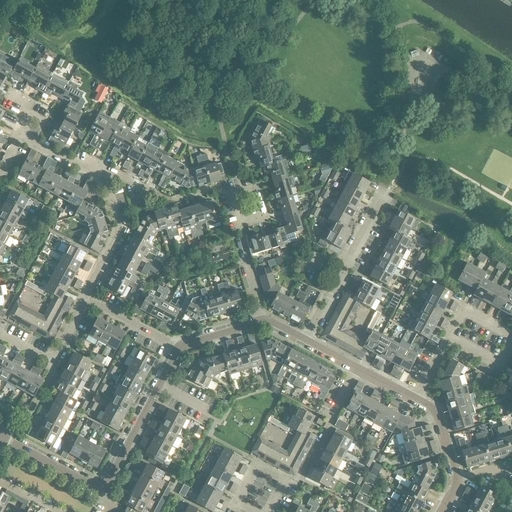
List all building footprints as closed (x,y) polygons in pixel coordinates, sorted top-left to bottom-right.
[(0,80),(3,82),(7,73),(11,75),(15,67),(17,63),(0,53),(0,80)] [(20,76),(28,80),(35,68),(19,59),(17,63),(15,67),(11,75),(18,79),(20,76)] [(35,88),(42,92),(51,77),(53,73),(37,65),(35,68),(28,80),(37,85),(35,88)] [(60,97),(67,85),(51,77),(42,92),(50,96),(52,93),(60,97)] [(83,94),(76,90),(78,86),(69,81),(67,85),(60,97),(69,102),(67,105),(75,110),(75,109),(79,112),(84,102),(82,97),(83,94)] [(62,123),(74,129),(82,113),(79,112),(75,109),(75,110),(67,105),(63,113),(67,115),(62,123)] [(0,118),(1,117),(15,124),(18,119),(0,109),(0,118)] [(99,112),(89,131),(95,134),(89,145),(94,147),(110,118),(99,112)] [(110,118),(94,147),(99,150),(104,139),(110,142),(118,126),(118,127),(120,123),(110,118)] [(271,136),(275,129),(276,128),(260,120),(250,139),(253,150),(268,146),(271,146),(269,140),(271,136)] [(63,149),(65,145),(74,129),(62,123),(58,131),(54,129),(48,141),(63,149)] [(114,158),(128,132),(118,127),(118,126),(110,142),(115,145),(109,155),(114,158)] [(0,135),(7,140),(10,135),(1,130),(0,128),(0,135)] [(128,132),(114,158),(119,160),(124,150),(129,152),(130,153),(136,141),(137,141),(138,138),(139,138),(128,132)] [(138,162),(148,143),(138,138),(137,141),(136,141),(130,153),(129,152),(127,156),(138,162)] [(148,143),(138,162),(148,167),(158,148),(148,143)] [(258,158),(261,167),(264,166),(274,163),(273,163),(268,146),(253,150),(251,150),(254,159),(258,158)] [(308,146),(300,147),(302,154),(309,152),(308,146)] [(158,148),(148,167),(158,172),(166,157),(167,157),(168,154),(158,148)] [(28,180),(36,165),(31,162),(37,152),(31,149),(17,175),(28,180)] [(198,185),(198,187),(210,183),(205,166),(203,161),(201,155),(196,157),(198,164),(192,166),(193,167),(194,167),(194,169),(198,185)] [(36,165),(28,180),(38,186),(52,160),(47,157),(42,168),(36,165)] [(168,178),(176,162),(167,157),(166,157),(158,172),(163,175),(160,180),(158,186),(163,188),(168,178)] [(332,157),(324,160),(325,165),(333,163),(332,157)] [(273,182),(286,178),(284,169),(288,168),(285,159),(273,163),(274,163),(264,166),(267,174),(271,173),(273,182)] [(52,160),(38,186),(48,191),(56,176),(52,173),(54,168),(57,162),(52,160)] [(188,169),(177,162),(176,162),(168,178),(188,188),(198,185),(194,169),(194,167),(193,167),(188,169)] [(219,174),(223,173),(220,163),(217,164),(216,163),(212,164),(205,166),(210,183),(221,180),(219,174)] [(74,179),(77,173),(72,171),(69,176),(66,181),(58,197),(68,202),(76,187),(72,184),(75,179),(74,179)] [(348,183),(365,192),(370,182),(353,173),(348,183)] [(56,176),(48,191),(58,197),(66,181),(56,176)] [(292,176),(286,178),(273,182),(276,191),(272,192),(275,200),(292,195),(290,188),(293,188),(294,184),(292,176)] [(92,182),(87,179),(84,185),(82,190),(76,187),(68,202),(78,207),(79,207),(82,201),(87,192),(89,187),(92,182)] [(343,192),(360,201),(365,192),(348,183),(343,192)] [(29,199),(3,186),(0,190),(9,195),(6,200),(24,209),(29,199)] [(338,201),(355,210),(360,201),(343,192),(338,201)] [(281,207),(284,216),(297,212),(292,195),(275,200),(277,208),(281,207)] [(24,209),(6,200),(4,205),(0,202),(0,207),(19,218),(24,209)] [(74,216),(82,221),(87,223),(88,227),(105,222),(101,211),(82,201),(79,207),(78,207),(74,216)] [(217,205),(213,206),(211,201),(200,205),(205,223),(206,227),(222,222),(217,205)] [(355,210),(338,201),(333,210),(350,219),(355,210)] [(165,209),(174,237),(179,235),(177,229),(182,228),(181,222),(178,211),(177,205),(165,209)] [(189,208),(197,236),(202,235),(200,227),(201,224),(205,223),(200,205),(189,208)] [(0,219),(14,227),(19,218),(0,207),(0,219)] [(197,236),(189,208),(178,211),(181,222),(182,228),(183,228),(184,232),(190,230),(192,238),(197,236)] [(174,237),(165,209),(154,212),(154,214),(155,214),(159,229),(160,228),(160,231),(164,229),(166,231),(169,238),(174,237)] [(345,228),(346,227),(350,219),(333,210),(328,219),(333,222),(333,221),(345,228)] [(387,210),(384,215),(410,228),(416,219),(398,210),(395,215),(387,210)] [(296,240),(294,233),(302,230),(297,212),(284,216),(287,226),(283,227),(286,235),(288,242),(296,240)] [(144,217),(133,236),(149,245),(149,244),(156,232),(160,231),(160,228),(159,229),(155,214),(154,214),(144,217)] [(406,237),(410,228),(384,215),(382,219),(391,223),(388,229),(393,232),(394,231),(406,237)] [(0,231),(9,236),(14,227),(0,219),(0,231)] [(328,231),(346,240),(351,230),(346,227),(345,228),(333,221),(333,222),(328,231)] [(82,245),(98,253),(108,233),(105,222),(88,227),(89,232),(87,236),(91,238),(87,246),(83,244),(82,245)] [(267,236),(271,249),(289,243),(288,242),(286,235),(283,227),(275,229),(276,233),(267,236)] [(0,242),(4,245),(9,236),(0,231),(0,242)] [(346,240),(328,231),(324,239),(320,237),(318,241),(325,245),(327,242),(341,249),(346,240)] [(389,240),(406,249),(411,240),(406,237),(394,231),(393,232),(389,240)] [(212,242),(219,241),(217,234),(210,236),(212,242)] [(246,238),(246,240),(250,255),(271,249),(267,236),(258,239),(257,235),(246,238)] [(133,236),(128,246),(144,255),(143,255),(146,256),(149,251),(157,255),(160,250),(149,244),(149,245),(133,236)] [(406,249),(389,240),(384,249),(401,258),(406,249)] [(64,254),(90,268),(92,264),(83,259),(86,254),(69,244),(64,254)] [(138,265),(143,255),(144,255),(128,246),(123,256),(138,265)] [(379,258),(396,267),(401,258),(384,249),(379,258)] [(415,259),(420,262),(424,254),(419,251),(415,259)] [(59,263),(76,272),(79,267),(87,272),(90,268),(64,254),(59,263)] [(117,266),(133,275),(138,265),(123,256),(117,266)] [(374,267),(392,276),(396,267),(379,258),(374,267)] [(54,272),(80,286),(82,282),(73,277),(76,272),(59,263),(54,272)] [(467,285),(476,268),(466,263),(457,280),(467,285)] [(117,266),(112,277),(127,285),(132,288),(138,291),(141,286),(135,283),(138,277),(133,275),(117,266)] [(260,276),(272,272),(270,266),(258,270),(260,276)] [(392,276),(374,267),(369,277),(387,286),(392,276)] [(482,278),(483,278),(486,273),(476,268),(467,285),(475,290),(476,290),(482,278)] [(411,280),(415,272),(409,270),(405,277),(411,280)] [(49,281),(67,290),(69,285),(78,290),(80,286),(54,272),(49,281)] [(272,272),(260,276),(261,282),(274,278),(272,272)] [(360,285),(358,290),(375,299),(380,289),(354,275),(352,280),(360,285)] [(112,277),(106,287),(122,296),(127,285),(112,277)] [(274,278),(261,282),(263,288),(275,284),(274,278)] [(491,283),(483,278),(482,278),(476,290),(475,290),(472,295),(482,300),(491,283)] [(47,292),(54,296),(70,304),(73,300),(64,295),(67,290),(49,281),(44,290),(47,292)] [(213,294),(220,315),(231,311),(222,283),(221,281),(216,282),(219,293),(213,294)] [(222,283),(231,311),(242,308),(236,288),(230,290),(229,287),(227,281),(222,283)] [(491,305),(500,288),(491,283),(482,300),(491,305)] [(280,313),(288,298),(278,293),(281,287),(275,284),(263,288),(265,293),(274,298),(269,308),(280,313)] [(453,293),(435,284),(430,293),(456,307),(458,303),(450,298),(453,293)] [(160,320),(168,304),(163,302),(169,291),(164,288),(161,294),(158,299),(150,314),(160,320)] [(220,315),(213,294),(208,296),(205,288),(200,290),(203,301),(209,318),(220,315)] [(500,288),(491,305),(500,310),(509,292),(500,288)] [(346,290),(344,294),(360,303),(370,308),(375,299),(358,290),(355,294),(346,290)] [(509,314),(511,308),(511,293),(509,292),(500,310),(509,314)] [(137,300),(131,311),(137,314),(140,309),(150,314),(158,299),(148,293),(143,303),(137,300)] [(309,295),(304,293),(301,298),(298,303),(290,319),(300,325),(309,309),(308,309),(310,306),(305,303),(309,295)] [(394,293),(389,304),(396,307),(401,296),(394,293)] [(425,302),(443,312),(445,307),(454,311),(456,307),(430,293),(425,302)] [(360,303),(344,294),(338,305),(354,314),(360,303)] [(54,296),(48,307),(48,308),(64,316),(70,304),(54,296)] [(187,308),(184,313),(184,314),(198,321),(209,318),(203,301),(200,302),(197,301),(192,298),(190,302),(184,299),(182,303),(181,305),(187,308)] [(288,298),(280,313),(290,319),(298,303),(288,298)] [(179,310),(184,313),(187,308),(181,305),(182,303),(178,300),(175,305),(170,302),(168,304),(160,320),(171,325),(179,310)] [(14,321),(20,324),(28,308),(16,302),(8,316),(15,320),(14,321)] [(421,311),(447,325),(449,321),(440,317),(443,312),(425,302),(421,311)] [(348,325),(354,314),(338,305),(332,317),(348,325)] [(28,308),(20,324),(32,330),(40,314),(28,308)] [(57,329),(64,316),(48,308),(41,320),(57,329)] [(421,311),(416,320),(433,330),(436,325),(444,329),(447,325),(421,311)] [(97,340),(107,323),(97,318),(88,335),(97,340)] [(406,328),(428,339),(437,344),(439,339),(430,334),(433,330),(416,320),(411,318),(406,328)] [(51,341),(57,329),(41,320),(35,332),(51,341)] [(321,337),(334,343),(342,327),(330,320),(321,337)] [(106,345),(116,328),(107,323),(97,340),(106,345)] [(334,343),(346,350),(354,333),(342,327),(334,343)] [(116,328),(106,345),(116,350),(125,333),(116,328)] [(366,340),(362,347),(363,347),(358,356),(362,359),(367,349),(372,352),(381,335),(372,330),(371,330),(370,333),(366,340)] [(256,344),(252,333),(247,334),(250,346),(245,348),(251,368),(262,365),(261,361),(256,344)] [(354,333),(346,350),(358,356),(363,347),(362,347),(366,340),(354,333)] [(377,355),(372,364),(376,366),(390,340),(381,335),(372,352),(377,355)] [(234,351),(240,371),(251,368),(245,348),(241,336),(236,338),(238,343),(237,344),(239,349),(234,351)] [(230,339),(225,341),(229,353),(223,354),(228,371),(229,375),(240,371),(234,351),(230,339)] [(261,343),(266,359),(266,360),(270,358),(275,361),(275,360),(282,364),(285,360),(291,350),(272,340),(261,343)] [(376,366),(380,368),(385,359),(390,362),(399,345),(390,340),(376,366)] [(395,364),(390,373),(394,375),(408,349),(399,345),(390,362),(395,364)] [(133,358),(151,367),(156,358),(138,349),(133,358)] [(403,369),(408,372),(418,354),(408,349),(394,375),(398,378),(403,369)] [(291,374),(301,355),(291,350),(285,360),(282,364),(283,364),(277,375),(282,378),(286,371),(291,374)] [(91,362),(74,352),(69,362),(86,371),(91,362)] [(7,360),(0,372),(0,378),(6,382),(20,356),(16,354),(12,363),(7,360)] [(202,361),(197,370),(197,371),(207,376),(206,377),(211,379),(212,380),(214,375),(228,371),(223,354),(202,361)] [(297,386),(311,360),(301,355),(291,374),(296,377),(292,384),(297,386)] [(20,356),(6,382),(15,387),(25,370),(20,367),(24,358),(20,356)] [(151,367),(133,358),(129,367),(146,376),(151,367)] [(443,375),(444,380),(458,376),(464,366),(451,359),(443,375)] [(311,360),(297,386),(302,389),(306,382),(308,381),(312,383),(321,366),(311,360)] [(86,371),(69,362),(64,371),(81,380),(86,371)] [(197,371),(197,370),(181,362),(178,367),(189,373),(186,379),(206,389),(211,379),(206,377),(207,376),(197,371)] [(24,391),(38,365),(34,363),(29,372),(25,370),(15,387),(24,391)] [(24,391),(34,397),(43,380),(38,377),(43,368),(38,365),(24,391)] [(318,397),(323,400),(334,379),(329,376),(332,372),(321,366),(312,383),(311,384),(319,389),(318,391),(321,392),(318,397)] [(124,376),(141,385),(146,376),(129,367),(124,376)] [(59,380),(77,389),(81,380),(64,371),(59,380)] [(119,385),(136,394),(141,385),(124,376),(119,385)] [(442,392),(461,386),(458,376),(444,380),(439,381),(442,392)] [(77,389),(59,380),(54,389),(59,392),(60,392),(72,398),(77,389)] [(364,384),(358,381),(352,392),(353,393),(345,408),(355,413),(364,396),(360,393),(364,384)] [(465,384),(461,386),(442,392),(445,401),(468,394),(465,384)] [(114,394),(131,403),(136,394),(119,385),(114,394)] [(364,396),(355,413),(364,418),(378,392),(374,390),(369,398),(364,396)] [(55,401),(72,410),(77,401),(72,398),(60,392),(59,392),(55,401)] [(373,422),(382,405),(377,403),(382,394),(378,392),(364,418),(373,422)] [(109,403),(127,412),(131,403),(114,394),(109,403)] [(471,404),(468,394),(445,401),(448,411),(471,404)] [(382,405),(373,422),(382,427),(396,401),(392,399),(387,408),(382,405)] [(50,410),(67,419),(72,410),(55,401),(50,410)] [(394,427),(400,415),(396,413),(400,404),(396,401),(382,427),(392,433),(395,427),(394,427)] [(104,412),(122,421),(127,412),(109,403),(104,412)] [(164,418),(181,428),(186,418),(160,404),(158,409),(167,414),(164,418)] [(474,414),(471,404),(448,411),(451,421),(470,415),(474,414)] [(292,417),(309,426),(312,421),(321,426),(323,421),(297,407),(292,417)] [(45,419),(62,428),(67,419),(50,410),(45,419)] [(99,422),(117,431),(122,421),(104,412),(99,422)] [(394,427),(395,427),(400,429),(401,433),(415,429),(415,428),(413,422),(400,415),(394,427)] [(454,432),(473,426),(470,415),(451,421),(454,432)] [(287,426),(290,428),(297,432),(297,431),(313,440),(316,435),(307,431),(309,426),(292,417),(287,426)] [(181,428),(164,418),(162,423),(153,419),(150,423),(177,437),(181,428)] [(346,430),(349,423),(338,418),(335,424),(346,430)] [(40,428),(58,437),(62,428),(45,419),(40,428)] [(150,423),(148,427),(157,432),(155,436),(172,446),(177,437),(150,423)] [(401,433),(404,443),(423,437),(421,432),(431,429),(429,424),(415,428),(415,429),(401,433)] [(58,437),(40,428),(35,437),(52,447),(58,437)] [(291,443),(307,451),(313,440),(297,431),(297,432),(291,443)] [(499,458),(494,441),(489,443),(485,431),(480,433),(489,461),(499,458)] [(329,441),(346,451),(352,441),(334,432),(329,441)] [(473,448),(478,464),(489,461),(480,433),(475,434),(479,446),(473,448)] [(73,446),(70,451),(69,453),(78,458),(87,441),(78,436),(75,440),(73,446)] [(141,441),(167,455),(172,446),(155,436),(152,441),(143,437),(141,441)] [(258,455),(257,456),(263,459),(271,443),(259,437),(251,451),(258,455)] [(407,453),(435,444),(434,440),(424,443),(423,437),(404,443),(407,453)] [(478,464),(473,448),(467,450),(465,444),(463,438),(458,440),(466,468),(478,464)] [(494,441),(499,458),(510,455),(505,438),(494,441)] [(87,463),(96,446),(87,441),(78,458),(87,463)] [(147,450),(145,455),(149,457),(147,461),(160,468),(167,455),(141,441),(139,445),(147,450)] [(324,450),(342,460),(346,451),(329,441),(324,450)] [(283,450),(271,443),(263,459),(275,466),(283,450)] [(285,454),(301,463),(307,451),(291,443),(285,454)] [(427,452),(436,449),(435,444),(407,453),(410,463),(429,458),(427,452)] [(96,446),(87,463),(97,468),(106,451),(96,446)] [(239,462),(242,457),(224,448),(219,457),(246,471),(248,467),(239,462)] [(320,459),(337,469),(342,460),(324,450),(320,459)] [(278,467),(294,476),(301,463),(285,454),(278,467)] [(381,464),(384,457),(378,454),(375,461),(381,464)] [(246,471),(219,457),(215,466),(232,475),(234,471),(243,475),(246,471)] [(315,468),(332,478),(337,469),(320,459),(315,468)] [(433,461),(416,465),(418,470),(411,482),(426,490),(436,472),(433,461)] [(164,473),(143,462),(139,468),(141,469),(139,473),(162,485),(164,482),(160,480),(164,473)] [(354,467),(357,468),(363,471),(365,467),(356,463),(354,467)] [(375,463),(368,474),(376,478),(381,467),(382,467),(375,463)] [(210,475),(236,489),(238,485),(229,480),(232,475),(215,466),(210,475)] [(332,478),(315,468),(310,478),(327,487),(332,478)] [(132,482),(153,493),(156,487),(160,489),(162,485),(139,473),(137,477),(135,476),(132,482)] [(364,482),(372,486),(376,478),(368,474),(364,482)] [(236,489),(210,475),(205,484),(222,493),(225,489),(234,493),(236,489)] [(128,493),(152,506),(154,502),(149,499),(153,493),(132,482),(128,488),(130,489),(128,493)] [(396,488),(422,502),(428,491),(426,490),(411,482),(411,483),(410,483),(407,488),(399,483),(396,488)] [(370,487),(364,483),(359,491),(366,495),(370,487)] [(200,493),(226,507),(228,503),(220,498),(222,493),(205,484),(200,493)] [(496,494),(481,486),(475,497),(490,505),(496,494)] [(161,498),(165,500),(170,490),(166,488),(161,498)] [(396,501),(417,511),(422,502),(396,488),(394,493),(399,496),(396,501)] [(0,504),(5,507),(10,497),(5,494),(0,491),(0,504)] [(472,502),(470,507),(479,511),(486,511),(490,505),(475,497),(470,494),(464,491),(461,496),(472,502)] [(152,506),(128,493),(126,497),(124,496),(121,502),(127,506),(138,511),(142,511),(145,507),(150,509),(152,506)] [(195,503),(211,511),(212,511),(215,507),(219,509),(224,511),(226,507),(200,493),(195,503)] [(368,499),(358,493),(355,498),(366,504),(368,499)] [(160,510),(165,500),(161,498),(156,508),(160,510)] [(308,511),(314,511),(319,503),(314,501),(311,507),(308,511)] [(386,508),(391,511),(392,511),(417,511),(396,501),(393,506),(388,504),(386,508)]
